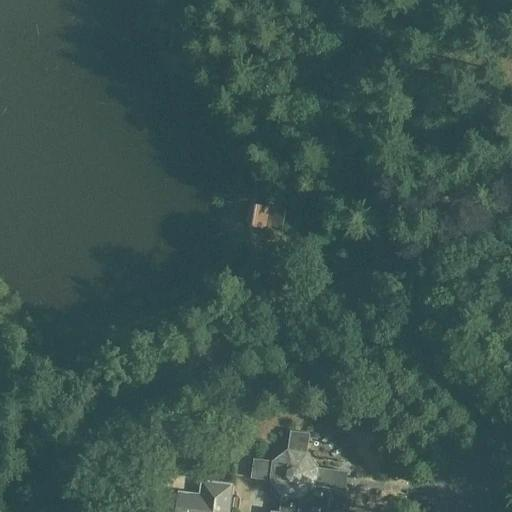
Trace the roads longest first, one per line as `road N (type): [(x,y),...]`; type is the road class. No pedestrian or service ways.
road 1 (track): [(40,511),(70,447),(119,396),(383,268)]
road 2 (track): [(511,245),(452,273),(398,316),(495,429),(490,446),(436,494),(437,511)]
road 3 (track): [(383,268),(511,207)]
